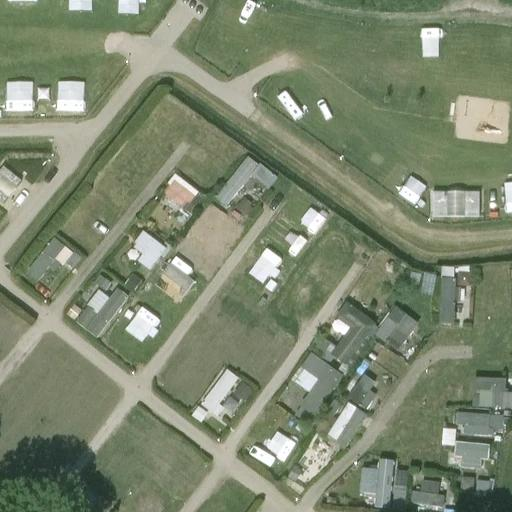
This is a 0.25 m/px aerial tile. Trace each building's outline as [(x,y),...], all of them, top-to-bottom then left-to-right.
[(177,128),(189,114),(176,102),(164,117),(177,128)] [(268,191),(277,177),(245,157),(217,200),(228,208),(248,178),(268,191)] [(122,189),(135,175),(115,158),(92,184),(120,208),(130,196),(122,189)] [(3,168),(0,172),(0,176),(16,189),(21,183),(3,168)] [(195,168),(189,176),(208,191),(214,182),(195,168)] [(186,212),(201,195),(178,175),(163,192),(186,212)] [(0,203),(3,206),(8,199),(0,192),(0,203)] [(432,194),(432,218),(480,218),(480,194),(432,194)] [(211,207),(191,233),(220,256),(240,230),(211,207)] [(132,247),(142,255),(137,262),(150,272),(167,250),(144,232),(132,247)] [(72,271),(82,259),(55,237),(27,272),(38,281),(56,258),(72,271)] [(262,243),(247,262),(279,286),(294,267),(262,243)] [(175,253),(143,297),(156,306),(168,291),(183,302),(203,274),(175,253)] [(289,276),(265,317),(288,331),(312,289),(289,276)] [(457,324),(458,279),(441,279),(440,324),(457,324)] [(116,289),(99,315),(86,307),(76,323),(100,339),(128,296),(116,289)] [(225,293),(209,316),(243,339),(259,315),(225,293)] [(348,368),(374,319),(344,303),(336,319),(350,327),(339,346),(322,337),(315,350),(348,368)] [(378,334),(398,348),(417,322),(396,307),(378,334)] [(262,321),(237,359),(251,368),(264,347),(279,357),(290,339),(262,321)] [(50,337),(41,347),(49,353),(32,372),(56,394),(82,365),(50,337)] [(0,355),(9,346),(0,338),(0,355)] [(198,378),(213,358),(192,342),(177,362),(198,378)] [(292,381),(310,394),(295,413),(308,423),(344,377),(312,353),(292,381)] [(228,369),(201,405),(214,414),(240,379),(228,369)] [(86,371),(48,420),(59,429),(76,407),(87,415),(108,389),(86,371)] [(365,408),(379,385),(364,375),(350,399),(365,408)] [(474,378),(474,409),(511,408),(511,393),(507,393),(507,378),(474,378)] [(30,431),(52,398),(26,381),(5,415),(30,431)] [(191,413),(201,402),(179,383),(169,394),(191,413)] [(347,403),(327,437),(347,449),(368,415),(347,403)] [(463,435),(489,435),(489,428),(503,429),(504,414),(463,414),(463,435)] [(0,464),(17,445),(0,430),(0,464)] [(275,430),(257,459),(278,472),(296,444),(275,430)] [(183,477),(196,449),(173,439),(160,467),(183,477)] [(462,468),(480,469),(480,459),(490,459),(490,444),(455,442),(454,455),(463,456),(462,468)] [(123,456),(105,476),(125,494),(143,474),(123,456)] [(43,457),(12,457),(12,485),(43,486),(43,457)] [(151,511),(158,505),(167,511),(178,498),(151,477),(123,511),(151,511)] [(332,501),(364,507),(368,483),(337,478),(332,501)] [(393,488),(394,479),(374,478),(373,502),(405,503),(405,488),(393,488)] [(412,492),(412,506),(445,507),(445,495),(438,495),(439,482),(422,481),(422,492),(412,492)] [(236,489),(225,505),(234,511),(243,511),(252,501),(236,489)] [(101,498),(88,511),(109,511),(113,508),(101,498)]
